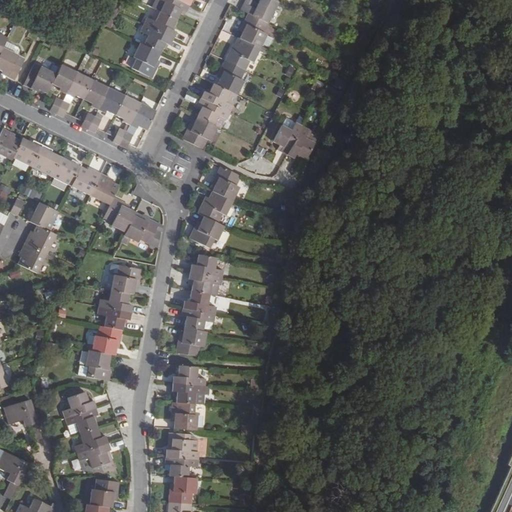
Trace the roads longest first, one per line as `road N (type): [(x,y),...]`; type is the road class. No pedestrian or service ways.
road 1 (residential): [(138,511),(141,384),(173,213),(140,169)]
road 2 (residential): [(140,169),(220,0)]
road 3 (residential): [(140,169),(0,99)]
